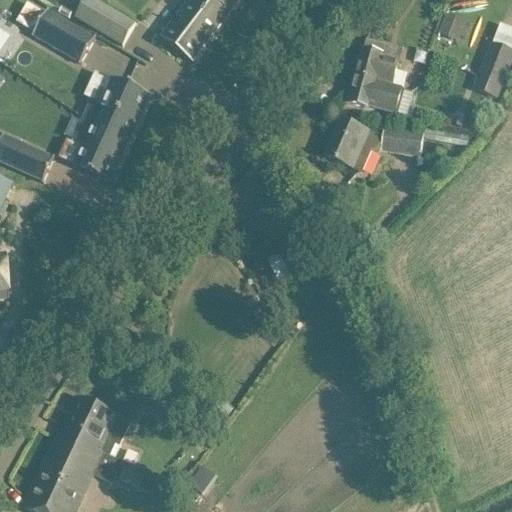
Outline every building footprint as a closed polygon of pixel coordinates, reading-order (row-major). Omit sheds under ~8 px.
[(136,26),(92,0),(86,0),(75,20),(123,48),(136,26)] [(189,0),(176,18),(183,23),(178,30),(171,25),(159,40),(194,66),(224,27),(189,0)] [(224,27),(244,0),(189,0),(224,27)] [(28,5),(16,24),(35,35),(33,38),(81,66),(95,41),(48,13),(46,15),(28,5)] [(440,35),(456,42),(463,24),(447,17),(440,35)] [(492,47),(479,80),(502,89),(511,62),(511,52),(493,46),(492,47)] [(382,57),(381,56),(361,51),(354,78),(392,88),(399,62),(382,57)] [(391,90),(392,88),(354,78),(347,106),(396,119),(399,107),(386,103),(390,90),(391,90)] [(131,141),(151,97),(112,80),(101,106),(92,102),(84,120),(131,141)] [(111,185),(131,141),(84,120),(73,145),(82,149),(73,168),(111,185)] [(342,123),(326,159),(360,174),(368,156),(369,153),(376,138),(360,131),(342,123)] [(383,141),(381,152),(420,158),(423,138),(384,132),(383,141)] [(0,165),(44,185),(55,161),(3,138),(0,144),(0,165)] [(0,215),(13,185),(0,179),(0,215)] [(359,205),(341,202),(339,219),(357,222),(359,205)] [(278,256),(268,261),(281,285),(290,279),(288,274),(312,261),(304,245),(279,258),(278,256)] [(0,300),(10,300),(7,256),(0,256),(0,300)] [(251,259),(232,266),(244,299),(260,293),(259,291),(262,290),(251,259)] [(184,441),(196,428),(163,394),(150,407),(184,441)] [(121,419),(98,408),(80,399),(66,428),(97,442),(94,450),(115,460),(132,424),(121,419)] [(213,400),(198,418),(216,433),(231,414),(213,400)] [(115,460),(94,450),(97,442),(66,428),(60,440),(58,439),(28,498),(31,499),(26,510),(29,511),(78,511),(83,504),(95,478),(112,486),(123,464),(115,460)]
